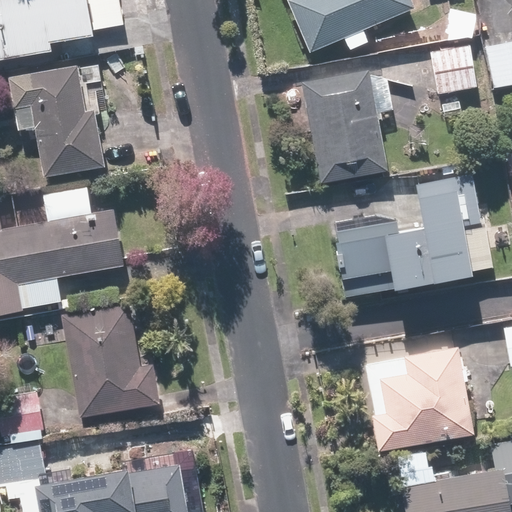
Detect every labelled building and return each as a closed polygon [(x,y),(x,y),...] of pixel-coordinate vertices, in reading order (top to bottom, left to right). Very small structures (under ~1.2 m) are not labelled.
[(53,33),(123,25),(120,0),(0,0),(0,57),(55,50),(53,33)] [(292,0),(313,48),(346,34),(351,47),(370,39),(365,26),(416,5),(414,0),(292,0)] [(476,7),(448,7),(448,39),(477,39),(476,7)] [(511,83),(511,41),(487,45),(494,87),(511,83)] [(477,86),(470,42),(431,48),(438,92),(477,86)] [(47,170),(109,160),(100,104),(89,106),(82,62),(12,74),(20,124),(39,121),(47,170)] [(380,110),(394,108),(388,73),(373,75),(372,68),(304,80),(323,180),(390,167),(380,110)] [(396,216),(338,229),(349,280),(352,279),(355,292),(494,262),(472,163),(418,175),(428,219),(398,226),(396,216)] [(0,309),(64,299),(60,276),(127,264),(117,208),(96,212),(92,186),(46,194),(51,220),(5,227),(1,202),(0,201),(0,309)] [(140,361),(129,299),(62,311),(81,415),(163,400),(155,358),(140,361)] [(406,357),(369,364),(378,414),(374,415),(380,447),(476,429),(464,362),(408,373),(406,357)] [(43,426),(40,393),(1,397),(4,430),(43,426)] [(493,467),(403,480),(407,511),(511,511),(511,436),(489,440),(493,467)] [(22,490),(25,511),(189,511),(182,462),(132,470),(131,464),(27,480),(29,489),(22,490)]
